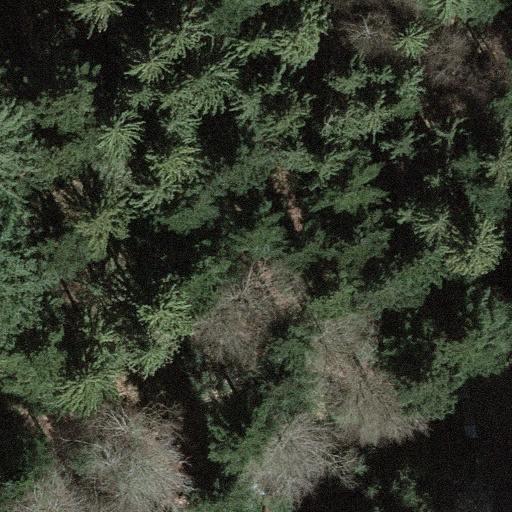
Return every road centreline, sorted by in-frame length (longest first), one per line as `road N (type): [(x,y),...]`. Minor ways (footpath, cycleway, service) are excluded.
road 1 (track): [(380,511),(155,478),(62,453),(0,397)]
road 2 (track): [(498,511),(472,344),(475,248),(511,157)]
